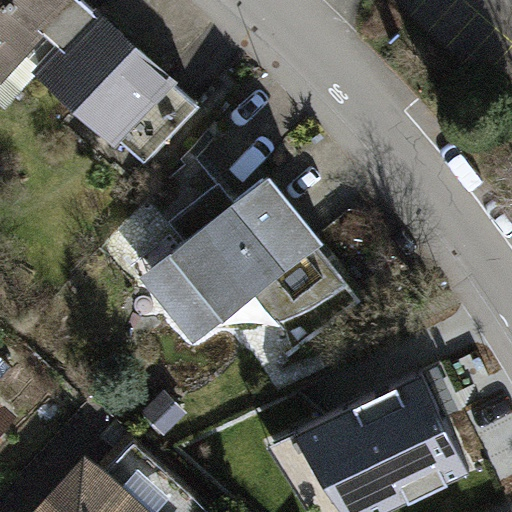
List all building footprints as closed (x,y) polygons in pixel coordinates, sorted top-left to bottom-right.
[(0,0),(0,84),(71,0),(0,0)] [(171,86),(90,13),(30,80),(111,153),(171,86)] [(262,182),(136,279),(189,348),(255,297),(287,338),(347,290),(262,182)] [(0,382),(7,374),(0,367),(0,438),(13,423),(0,412),(0,382)] [(289,440),(361,405),(345,374),(274,408),(289,440)] [(289,440),(285,441),(318,511),(382,511),(474,470),(429,374),(361,405),(289,440)] [(166,436),(188,411),(164,389),(141,414),(166,436)] [(98,475),(81,459),(30,511),(201,511),(128,443),(98,475)]
